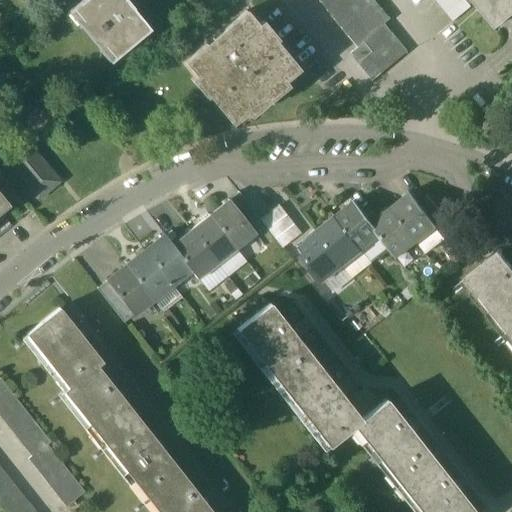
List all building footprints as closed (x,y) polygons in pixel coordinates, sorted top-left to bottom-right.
[(85,0),(71,12),(80,24),(77,27),(99,53),(102,50),(111,61),(147,31),(121,0),(85,0)] [(323,0),(318,5),(325,13),(341,0),(323,0)] [(350,8),(342,0),(341,0),(325,13),(332,22),(350,8)] [(342,0),(350,8),(359,0),(342,0)] [(371,0),(359,0),(350,8),(357,17),(374,3),(371,0)] [(470,9),(462,0),(432,0),(452,24),(470,9)] [(511,0),(471,0),(496,29),(511,15),(511,0)] [(374,3),(357,17),(364,26),(381,12),(374,3)] [(350,8),(332,22),(340,31),(357,17),(350,8)] [(381,12),(364,26),(373,36),(384,27),(390,22),(381,12)] [(244,13),(224,30),(226,33),(207,49),(204,47),(184,64),(206,90),(210,86),(216,93),(209,99),(232,126),(258,104),(253,99),(267,87),(272,92),(297,70),(274,43),(268,49),(262,42),(266,39),(244,13)] [(357,17),(340,31),(347,40),(364,26),(357,17)] [(364,26),(347,40),(356,50),(363,44),(373,36),(364,26)] [(373,36),(363,44),(372,55),(375,52),(384,44),(392,38),(384,27),(373,36)] [(406,54),(392,38),(384,44),(398,61),(406,54)] [(356,50),(349,56),(358,67),(366,59),(372,55),(363,44),(356,50)] [(398,61),(384,44),(375,52),(389,68),(398,61)] [(372,55),(366,59),(380,76),(389,68),(375,52),(372,55)] [(380,76),(366,59),(358,67),(371,83),(380,76)] [(14,140),(0,151),(7,159),(21,148),(14,140)] [(58,182),(26,144),(21,148),(7,159),(6,160),(38,198),(58,182)] [(264,227),(237,192),(227,200),(254,234),(264,227)] [(417,203),(409,193),(389,209),(416,243),(436,228),(417,203)] [(444,218),(426,196),(417,203),(434,225),(444,218)] [(254,234),(227,200),(209,216),(235,250),(254,234)] [(370,224),(353,202),(334,217),(360,250),(379,235),(370,224)] [(416,243),(389,209),(370,224),(379,235),(397,258),(416,243)] [(296,246),(268,211),(259,218),(286,254),(295,247),(296,246)] [(235,250),(209,216),(190,231),(217,265),(235,250)] [(360,250),(334,217),(315,232),(342,265),(360,250)] [(217,265),(190,231),(171,246),(191,271),(198,280),(217,265)] [(342,265),(315,232),(296,246),(295,247),(322,281),(342,265)] [(164,237),(145,252),(172,286),(191,271),(171,246),(164,237)] [(172,286),(145,252),(126,266),(153,300),(172,286)] [(509,335),(511,332),(511,271),(496,252),(463,278),(509,335)] [(153,300),(126,266),(105,282),(132,317),(153,300)] [(132,317),(105,282),(97,289),(123,323),(132,317)] [(281,389),(315,362),(269,304),(235,330),(281,389)] [(68,389),(95,367),(101,363),(59,309),(26,335),(68,389)] [(361,421),(315,362),(281,389),(327,447),(353,427),(361,421)] [(105,446),(137,421),(95,367),(68,389),(63,393),(105,446)] [(50,443),(0,379),(0,418),(31,458),(47,445),(50,443)] [(399,485),(431,460),(385,402),(361,421),(353,427),(399,485)] [(147,500),(180,474),(137,421),(105,446),(147,500)] [(31,458),(28,460),(65,507),(84,493),(47,445),(31,458)] [(420,511),(472,511),(431,460),(399,485),(420,511)] [(34,511),(0,468),(0,506),(4,511),(34,511)] [(209,511),(180,474),(147,500),(156,511),(209,511)]
